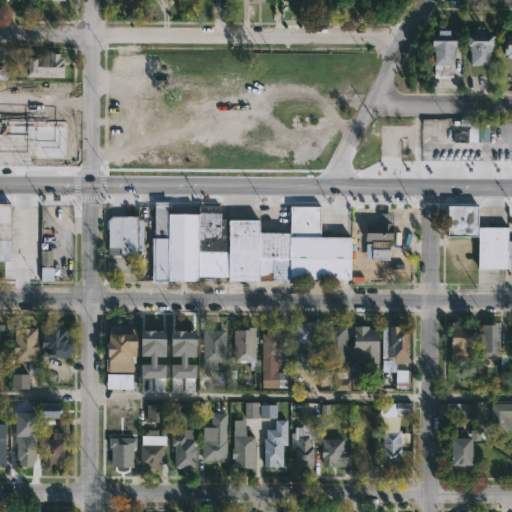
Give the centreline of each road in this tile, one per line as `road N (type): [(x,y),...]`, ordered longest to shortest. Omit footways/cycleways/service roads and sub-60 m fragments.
road 1 (residential): [(511,495),(0,492)]
road 2 (primary): [(511,191),(0,188)]
road 3 (residential): [(91,511),(92,0)]
road 4 (tertiary): [(511,304),(0,304)]
road 5 (residential): [(404,37),(0,35)]
road 6 (residential): [(431,511),(431,191)]
road 7 (residential): [(325,191),(426,0)]
road 8 (residential): [(511,105),(372,102)]
